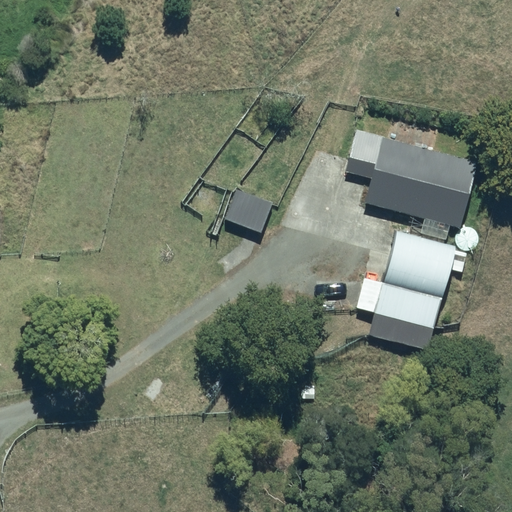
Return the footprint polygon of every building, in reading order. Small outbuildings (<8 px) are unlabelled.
[(373,179),(384,137),(357,130),(346,172),(373,179)] [(478,163),(384,137),(373,179),(367,202),(461,227),(478,163)] [(235,189),(224,219),(262,233),(274,203),(235,189)] [(455,249),(398,233),(384,284),(375,312),(368,337),(425,353),(455,249)] [(384,284),(364,278),(357,307),(375,312),(384,284)]
